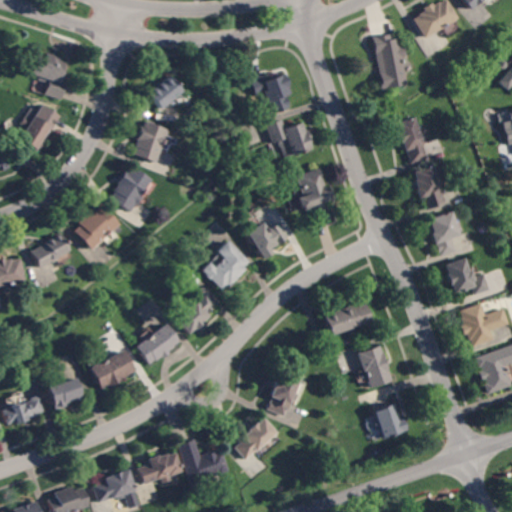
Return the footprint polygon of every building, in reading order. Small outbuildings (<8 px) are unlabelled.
[(442,0),(453,18),(420,38),(408,18),(421,11),(419,7),(427,2),(430,6),(442,0)] [(476,0),(465,10),(457,0),(476,0)] [(388,39),(396,37),(398,48),(400,48),(402,57),(398,58),(404,84),(379,90),(367,38),(387,34),(388,39)] [(58,99),(41,94),(44,83),(35,80),(36,76),(28,74),(34,51),(57,57),(56,61),(63,63),(58,81),(63,82),(58,99)] [(511,88),(508,85),(505,89),(497,82),(510,67),(511,68),(511,58),(511,57),(511,55),(511,88)] [(268,78),(280,73),(287,93),(280,96),(284,107),(267,113),(263,102),(257,104),(255,97),(253,98),(246,80),(266,73),(268,78)] [(155,109),(144,93),(167,76),(178,91),(155,109)] [(34,152),(15,139),(30,115),(36,119),(44,108),(57,116),(34,152)] [(511,138),(505,140),(500,122),(507,121),(505,111),(511,109),(511,138)] [(283,127),(298,122),(307,148),(280,157),(274,141),(268,143),(262,125),(280,118),(283,127)] [(418,144),(421,143),(425,158),(408,163),(404,150),(402,150),(399,142),(396,143),(393,132),(396,132),(393,123),(411,118),(418,144)] [(164,130),(152,162),(129,154),(134,141),(132,140),(137,126),(140,127),(142,122),(164,130)] [(433,176),(439,174),(442,184),(436,186),(441,204),(424,209),(420,197),(416,198),(408,173),(430,166),(433,176)] [(147,179),(136,196),(138,197),(132,206),(130,205),(126,211),(107,199),(115,183),(114,183),(121,171),(125,173),(128,167),(147,179)] [(329,220),(312,225),(307,209),(297,212),(293,197),(299,195),(294,176),(317,168),(327,200),(323,202),(329,220)] [(114,226),(85,249),(70,229),(75,226),(73,223),(90,209),(91,211),(98,205),(114,226)] [(454,250),(438,256),(434,243),(431,244),(427,233),(430,232),(425,220),(448,211),(457,234),(449,237),(454,250)] [(265,229),(276,223),(287,236),(274,247),(273,245),(267,248),(270,253),(259,260),(244,233),(261,223),(265,229)] [(36,268),(25,250),(53,233),(64,251),(36,268)] [(240,267),(243,270),(226,286),(224,284),(218,290),(198,271),(207,262),(211,266),(220,258),(214,251),(225,241),(246,262),(240,267)] [(1,261),(15,258),(21,282),(0,286),(0,258),(1,258),(1,261)] [(466,271),(468,270),(471,278),(482,274),(488,289),(473,295),(469,286),(452,293),(449,284),(446,285),(442,276),(445,274),(442,266),(461,258),(466,271)] [(213,305),(210,308),(211,309),(204,314),(206,317),(200,322),(201,323),(192,330),(186,335),(172,319),(183,309),(181,306),(190,298),(192,301),(202,292),(213,305)] [(483,315),(501,308),(507,324),(489,330),(492,339),(471,347),(468,340),(467,341),(465,334),(461,335),(457,326),(461,325),(459,318),(461,318),(458,311),(479,303),(483,315)] [(370,321),(329,335),(322,315),(350,305),(351,308),(364,304),(370,321)] [(161,359),(159,356),(148,365),(134,346),(163,324),(178,342),(166,351),(168,354),(161,359)] [(511,363),(503,367),(510,385),(486,395),(482,384),(484,383),(483,380),(480,381),(477,372),(480,371),(479,367),(476,368),(473,358),(511,344),(511,363)] [(390,380),(370,388),(364,371),(362,371),(356,353),(378,346),(390,380)] [(100,389),(89,366),(122,350),(133,371),(100,389)] [(284,416),(266,410),(270,397),(268,396),(274,379),(277,380),(280,371),(298,377),(284,416)] [(53,410),(46,387),(72,379),(78,399),(64,403),(65,405),(53,410)] [(16,423),(15,421),(7,424),(2,410),(29,401),(30,398),(34,397),(37,398),(42,412),(35,415),(35,416),(16,423)] [(398,419),(402,417),(406,429),(381,439),(370,412),(392,403),(398,419)] [(275,435),(271,439),(268,437),(266,440),(270,444),(264,450),(259,445),(244,460),(233,448),(242,440),(240,437),(246,431),(245,430),(253,422),(254,424),(259,418),(275,435)] [(198,458),(200,457),(199,455),(214,450),(214,452),(219,451),(226,471),(215,475),(214,473),(207,476),(207,477),(200,480),(202,484),(190,488),(176,444),(192,439),(198,458)] [(179,471),(168,475),(170,480),(162,483),(159,477),(141,485),(136,473),(149,468),(146,459),(156,454),(157,456),(164,453),(165,456),(171,453),(179,471)] [(116,500),(114,496),(97,503),(91,486),(102,481),(101,479),(126,470),(135,493),(116,500)] [(50,511),(45,496),(79,486),(86,507),(71,511),(50,511)] [(9,511),(9,510),(33,502),(36,511),(9,511)]
